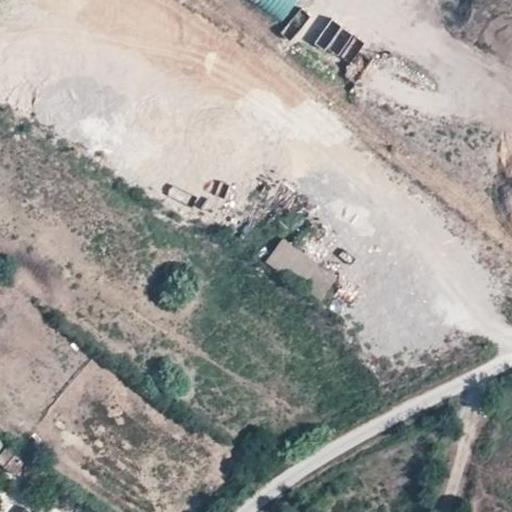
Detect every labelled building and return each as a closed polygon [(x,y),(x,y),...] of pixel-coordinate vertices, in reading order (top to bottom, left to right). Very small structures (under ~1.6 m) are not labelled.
[(251,0),(282,22),(298,0),(251,0)] [(10,17),(0,19),(0,29),(12,28),(10,17)] [(360,88),(371,66),(355,58),(344,80),(360,88)] [(335,128),(342,101),(320,95),(313,121),(335,128)] [(279,241),(263,267),(322,302),(338,276),(279,241)]
